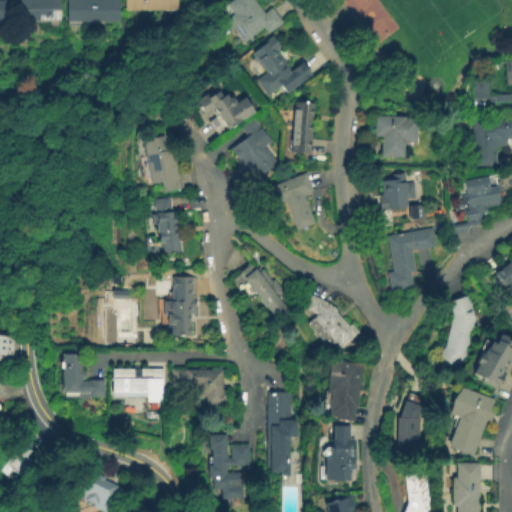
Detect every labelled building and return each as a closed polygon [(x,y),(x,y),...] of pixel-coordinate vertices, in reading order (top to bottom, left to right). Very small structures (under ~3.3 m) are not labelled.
[(0,0),(8,0),(8,17),(0,17),(0,0)] [(60,0),(60,18),(27,18),(27,25),(18,25),(18,0),(60,0)] [(120,0),(120,6),(122,6),(122,16),(119,16),(119,20),(68,20),(68,0),(120,0)] [(179,0),(179,12),(126,11),(126,0),(179,0)] [(228,0),(256,0),(264,10),(271,5),(283,20),(268,31),(264,25),(244,40),(226,17),(233,12),(226,2),(228,0)] [(274,51),(289,72),(290,71),(299,83),(282,95),(277,88),(266,97),(254,81),(264,74),(250,54),(265,43),(264,41),(270,36),(278,48),(274,51)] [(511,105),(488,107),(488,100),(471,101),(469,83),(492,81),(493,96),(511,95),(511,86),(505,87),(503,63),(511,62),(511,105)] [(218,90),(220,96),(224,94),(227,96),(233,96),(236,101),(244,96),(253,111),(225,130),(211,108),(203,113),(194,100),(206,92),(208,95),(218,90)] [(314,100),(309,151),(289,149),(294,99),(314,100)] [(495,168),(469,170),(465,118),(511,114),(511,139),(505,140),(505,146),(494,147),(495,168)] [(416,122),(415,145),(403,145),(402,160),(379,159),(379,139),(371,139),(372,118),(403,119),(403,122),(416,122)] [(263,147),(276,163),(250,183),(241,170),(242,169),(228,150),(246,136),(241,129),(253,119),(270,141),(263,147)] [(161,137),(163,153),(169,152),(177,191),(159,194),(158,185),(154,185),(153,181),(146,182),(138,142),(161,137)] [(403,170),(403,181),(412,180),(413,196),(405,196),(405,206),(390,207),(391,222),(376,223),(375,208),(378,208),(377,193),(380,192),(379,178),(391,178),(390,171),(403,170)] [(304,196),(315,224),(297,231),(285,203),(275,207),(268,189),(305,173),(313,192),(304,196)] [(452,237),(450,226),(464,223),(462,212),(467,211),(462,182),(487,178),(489,188),(499,186),(502,207),(485,210),(487,220),(476,222),(477,227),(465,229),(466,235),(452,237)] [(171,197),(172,212),(176,211),(177,219),(182,219),(183,230),(178,231),(178,234),(179,234),(181,251),(163,253),(161,243),(157,243),(155,223),(153,223),(152,213),(155,213),(155,198),(171,197)] [(423,218),(407,220),(406,206),(422,205),(423,218)] [(388,290),(384,271),(391,269),(384,234),(429,226),(432,245),(408,249),(412,270),(408,271),(411,286),(388,290)] [(511,288),(505,294),(491,276),(511,259),(511,288)] [(243,310),(226,282),(261,261),(288,307),(269,318),(259,301),(243,310)] [(192,279),(192,296),(194,296),(194,313),(188,313),(188,336),(168,336),(168,325),(164,325),(164,314),(168,314),(168,301),(174,301),(174,297),(170,296),(170,276),(196,276),(196,278),(192,279)] [(465,356),(455,368),(437,352),(443,345),(451,313),(446,300),(466,293),(474,314),(465,356)] [(328,301),(332,305),(333,305),(336,309),(337,311),(348,325),(351,322),(359,332),(339,350),(335,347),(332,351),(306,321),(317,313),(305,308),(311,294),(328,301)] [(497,387),(473,375),(489,341),(495,344),(500,334),(511,339),(511,364),(508,363),(497,387)] [(12,364),(0,363),(0,336),(14,338),(12,364)] [(59,395),(101,395),(101,377),(81,377),(81,352),(59,352),(59,395)] [(351,420),(324,416),(326,403),(321,402),(328,357),(360,361),(351,420)] [(108,367),(108,396),(142,395),(142,401),(158,401),(158,366),(108,367)] [(183,369),(183,370),(222,369),(222,392),(225,392),(225,407),(213,409),(213,406),(203,406),(202,404),(198,404),(198,397),(196,396),(196,384),(176,386),(169,384),(169,368),(183,369)] [(471,455),(448,446),(459,418),(450,415),(461,388),(494,401),(490,411),(494,413),(490,422),(486,420),(471,455)] [(291,473),(267,474),(266,445),(264,444),(264,442),(267,437),(267,427),(265,427),(267,392),(293,391),(292,419),(298,419),(298,436),(290,436),(291,473)] [(416,416),(418,449),(395,450),(393,416),(397,416),(402,399),(419,404),(416,416)] [(321,479),(321,455),(327,455),(326,436),(330,436),(330,423),(346,423),(346,436),(351,436),(352,468),(347,468),(347,479),(321,479)] [(227,434),(227,443),(250,442),(251,465),(226,466),(226,472),(243,471),(244,497),(220,500),(221,490),(210,491),(210,479),(206,479),(205,467),(211,465),(211,449),(208,449),(208,434),(227,434)] [(24,477),(4,462),(15,447),(21,452),(26,446),(33,451),(28,458),(35,462),(24,477)] [(456,511),(457,507),(451,507),(451,477),(456,477),(456,463),(491,463),(490,480),(478,480),(478,511),(456,511)] [(103,511),(101,511),(71,496),(85,469),(117,486),(103,511)] [(399,511),(405,500),(400,473),(426,469),(432,511),(399,511)] [(323,511),(321,502),(349,495),(353,511),(323,511)]
